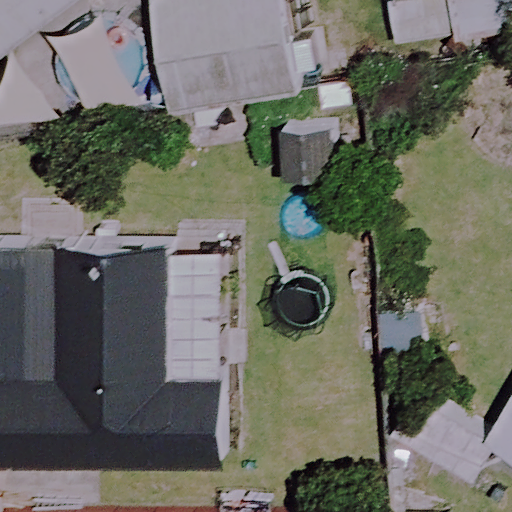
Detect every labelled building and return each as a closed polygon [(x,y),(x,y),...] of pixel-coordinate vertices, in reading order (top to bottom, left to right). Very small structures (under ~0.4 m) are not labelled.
[(0,0),(0,35),(45,0),(0,0)] [(295,72),(282,0),(147,0),(163,94),(295,72)] [(511,27),(511,0),(455,0),(458,32),(511,27)] [(359,96),(292,96),(292,168),(359,168),(359,96)] [(0,230),(0,444),(219,448),(222,234),(0,230)] [(511,366),(479,424),(511,442),(511,366)]
